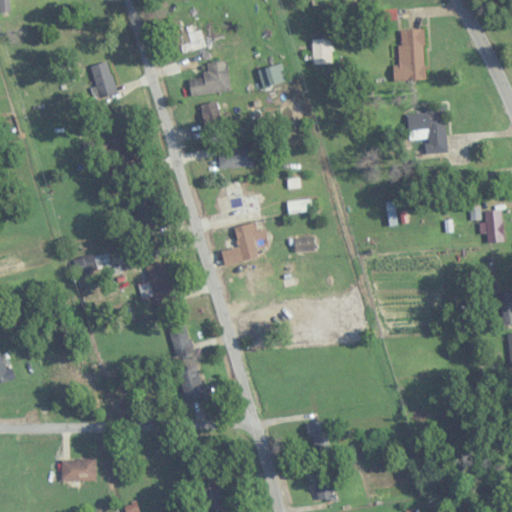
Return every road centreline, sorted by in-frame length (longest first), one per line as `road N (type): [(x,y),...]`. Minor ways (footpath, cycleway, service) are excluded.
road 1 (residential): [(279,511),(130,0)]
road 2 (residential): [(0,429),(254,423)]
